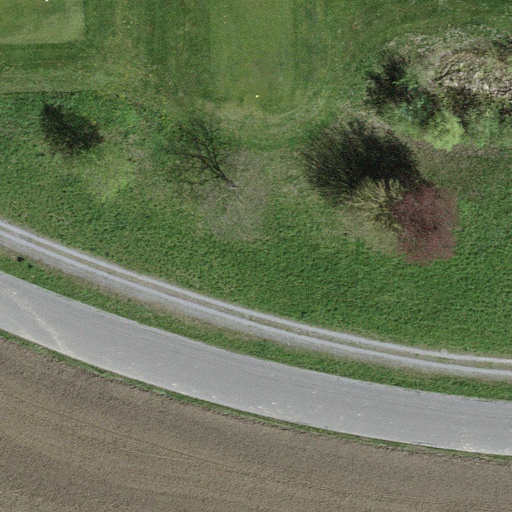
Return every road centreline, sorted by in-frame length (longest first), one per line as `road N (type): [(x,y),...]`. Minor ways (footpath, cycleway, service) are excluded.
road 1 (track): [(511,378),(332,359),(149,310),(0,239)]
road 2 (unclassified): [(511,447),(342,423),(95,353),(0,311)]
